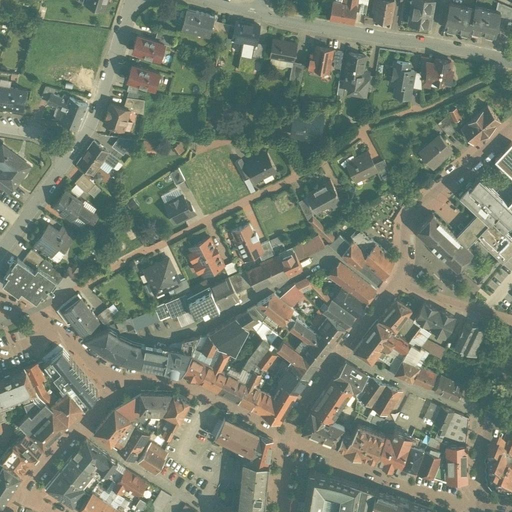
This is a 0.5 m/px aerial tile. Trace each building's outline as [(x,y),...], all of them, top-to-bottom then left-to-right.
[(107,0),(86,0),(85,3),(104,9),(107,0)] [(345,2),(333,0),(330,18),(354,22),(357,4),(345,2)] [(394,0),(374,0),(373,9),(376,9),(374,18),(375,18),(375,20),(382,21),(382,19),(390,21),(394,0)] [(433,0),(414,0),(414,3),(412,2),(410,14),(411,14),(410,22),(409,21),(408,22),(429,26),(433,0)] [(511,6),(498,1),(496,10),(500,11),(499,15),(511,17),(511,6)] [(474,8),(449,2),(444,26),(469,31),(470,28),(474,8)] [(496,10),(475,5),(474,8),(470,28),(495,34),(499,15),(500,11),(496,10)] [(215,15),(187,7),(181,28),(209,35),(213,21),(215,15)] [(259,25),(237,20),(235,25),(232,38),(243,40),(241,52),(252,54),(254,42),(256,42),(257,39),(259,25)] [(229,25),(213,21),(209,35),(208,36),(225,41),(230,24),(229,23),(229,25)] [(225,41),(224,47),(229,48),(232,38),(235,25),(230,24),(225,41)] [(174,30),(159,27),(155,39),(165,43),(164,43),(170,45),(174,30)] [(164,43),(138,34),(133,50),(144,53),(144,54),(151,57),(152,56),(160,58),(164,43)] [(297,42),(273,38),(270,56),(293,61),(297,42)] [(267,40),(257,39),(256,42),(254,42),(252,54),(251,56),(255,57),(263,58),(267,40)] [(333,49),(316,46),(314,53),(311,52),(309,66),(322,69),(329,70),(330,60),(332,49),(333,49)] [(343,51),(332,49),(330,60),(334,61),(333,66),(340,68),(343,51)] [(365,55),(349,52),(345,72),(346,72),(345,80),(344,83),(345,83),(349,84),(348,90),(359,92),(360,89),(366,90),(369,74),(363,73),(364,65),(363,65),(365,55)] [(263,58),(255,57),(253,71),(261,72),(263,58)] [(451,60),(434,57),(433,63),(430,79),(447,82),(447,81),(450,82),(451,74),(449,74),(451,60)] [(409,63),(395,60),(392,77),(391,83),(397,84),(395,95),(409,97),(411,86),(414,71),(414,70),(408,69),(409,63)] [(304,63),(293,61),(293,64),(292,64),(289,78),(301,80),(304,63)] [(433,63),(421,61),(421,72),(421,77),(430,79),(433,63)] [(159,72),(133,64),(128,79),(130,80),(139,83),(139,84),(146,86),(147,85),(154,88),(159,72)] [(421,72),(414,71),(411,86),(422,88),(422,84),(421,84),(421,77),(421,72)] [(374,75),(369,74),(366,90),(372,91),(374,75)] [(345,80),(339,79),(337,93),(344,94),(345,83),(344,83),(345,80)] [(139,83),(130,80),(127,90),(137,91),(139,84),(139,83)] [(26,89),(1,85),(0,89),(0,104),(23,109),(26,89)] [(56,88),(46,85),(42,96),(49,98),(51,93),(53,94),(56,88)] [(88,104),(70,96),(69,97),(64,94),(62,97),(53,94),(51,93),(49,98),(47,102),(64,109),(60,121),(78,128),(88,104)] [(145,99),(127,96),(124,107),(130,109),(138,111),(138,109),(143,111),(145,99)] [(124,107),(110,102),(103,123),(124,129),(129,130),(132,121),(127,120),(130,109),(124,107)] [(500,120),(487,104),(461,127),(473,142),(481,136),(500,120)] [(324,110),(307,107),(306,115),(321,117),(323,118),(324,110)] [(450,113),(438,123),(448,135),(457,127),(450,113)] [(306,115),(297,114),(294,134),(301,135),(300,141),(313,143),(314,137),(318,138),(321,117),(306,115)] [(439,133),(422,148),(430,158),(428,160),(432,165),(440,159),(440,158),(452,148),(439,133)] [(135,138),(118,136),(112,146),(123,154),(135,138)] [(94,140),(78,162),(92,172),(102,159),(113,167),(120,159),(108,150),(94,140)] [(511,198),(507,203),(479,176),(469,187),(467,185),(466,186),(459,193),(460,194),(478,212),(474,216),(471,219),(463,227),(456,235),(432,212),(416,230),(427,241),(437,250),(447,259),(456,268),(473,251),(467,245),(478,233),(481,236),(479,238),(497,255),(499,256),(500,258),(503,260),(511,250),(511,236),(503,229),(507,225),(508,225),(511,220),(511,207),(511,141),(494,159),(511,175),(511,198)] [(31,165),(3,144),(0,147),(0,160),(12,169),(4,180),(0,177),(0,178),(13,188),(31,165)] [(368,151),(356,157),(357,159),(347,164),(355,179),(376,169),(377,168),(374,163),(368,151)] [(267,153),(247,163),(255,180),(275,169),(267,153)] [(241,158),(235,161),(243,177),(249,174),(241,158)] [(384,158),(374,163),(377,168),(376,169),(381,178),(391,173),(384,158)] [(179,167),(170,173),(176,184),(185,180),(179,167)] [(95,183),(83,172),(75,182),(87,193),(95,183)] [(13,188),(0,178),(0,186),(9,193),(13,188)] [(255,190),(249,179),(246,181),(251,192),(255,190)] [(331,179),(306,193),(308,196),(315,209),(330,201),(333,206),(342,201),(336,191),(337,191),(331,179)] [(122,195),(114,189),(111,193),(119,199),(122,195)] [(93,212),(82,204),(83,203),(65,190),(54,205),(60,210),(59,211),(65,215),(66,214),(72,218),(74,214),(85,222),(93,212)] [(183,195),(166,204),(174,219),(177,221),(195,211),(190,202),(187,203),(183,195)] [(308,196),(298,201),(308,220),(308,219),(313,215),(310,213),(315,209),(308,196)] [(93,212),(85,222),(91,226),(98,216),(93,212)] [(367,237),(361,230),(351,238),(353,239),(350,243),(340,234),(336,238),(328,230),(313,215),(308,219),(330,242),(329,244),(339,252),(378,285),(389,268),(395,259),(384,250),(371,238),(369,240),(367,237)] [(249,222),(231,230),(234,236),(232,237),(243,260),(259,253),(264,251),(260,243),(258,238),(258,237),(256,232),(254,233),(249,222)] [(58,231),(50,225),(46,231),(44,229),(35,242),(50,253),(58,242),(66,247),(71,240),(58,231)] [(75,234),(62,225),(58,231),(71,240),(75,234)] [(318,234),(299,243),(304,255),(325,245),(318,234)] [(280,235),(269,240),(274,253),(285,248),(280,235)] [(210,236),(190,246),(192,251),(188,253),(189,254),(191,253),(194,259),(192,260),(192,261),(194,260),(196,263),(194,264),(195,265),(196,264),(199,270),(198,271),(198,272),(202,270),(204,275),(224,264),(218,253),(219,253),(216,247),(215,248),(210,236)] [(269,240),(260,243),(264,251),(259,253),(261,259),(274,253),(269,240)] [(299,243),(292,246),(294,251),(298,258),(304,255),(299,243)] [(44,257),(31,248),(22,260),(35,270),(44,257)] [(294,251),(281,257),(288,273),(302,267),(298,258),(294,251)] [(279,254),(260,263),(261,265),(242,272),(246,280),(250,278),(256,289),(288,273),(281,257),(279,254)] [(22,260),(17,257),(6,273),(9,275),(4,282),(17,291),(19,288),(21,289),(35,270),(22,260)] [(35,270),(21,289),(22,289),(36,299),(41,292),(45,294),(54,281),(56,278),(48,273),(55,265),(44,257),(35,270)] [(169,258),(143,269),(155,295),(173,286),(180,283),(180,281),(169,258)] [(345,265),(338,262),(328,274),(341,283),(342,283),(344,279),(350,283),(356,274),(345,265)] [(65,272),(55,265),(48,273),(56,278),(54,281),(58,283),(66,273),(65,272)] [(79,273),(69,266),(65,272),(66,273),(75,279),(79,273)] [(376,289),(356,274),(350,283),(346,288),(366,302),(376,289)] [(228,276),(209,285),(219,308),(239,298),(228,276)] [(180,283),(173,286),(177,296),(185,293),(191,289),(190,287),(186,278),(180,281),(180,283)] [(206,278),(190,287),(191,289),(193,293),(209,285),(206,278)] [(332,299),(312,278),(309,281),(325,298),(323,299),(329,304),(332,299)] [(296,284),(283,296),(292,304),(304,293),(296,284)] [(193,293),(187,297),(191,308),(196,320),(219,308),(209,285),(193,293)] [(365,303),(342,286),(336,295),(333,298),(355,315),(365,303)] [(75,295),(58,308),(68,321),(69,320),(71,319),(72,319),(64,309),(80,296),(78,293),(75,295)] [(177,296),(165,302),(171,315),(172,317),(191,308),(187,297),(185,293),(177,296)] [(274,293),(257,303),(268,312),(279,320),(282,323),(283,323),(284,320),(288,315),(293,308),(274,293)] [(80,296),(64,309),(72,319),(83,332),(99,320),(95,315),(92,310),(91,311),(80,296)] [(397,298),(378,319),(396,330),(412,307),(397,298)] [(355,316),(332,299),(329,304),(323,312),(327,315),(345,327),(355,316)] [(431,325),(439,309),(423,301),(416,316),(423,319),(422,320),(423,320),(430,324),(429,325),(431,325)] [(165,302),(154,306),(156,309),(160,319),(171,315),(165,302)] [(268,312),(257,303),(247,309),(258,317),(262,320),(265,317),(268,312)] [(108,306),(100,312),(107,322),(115,316),(108,306)] [(293,308),(288,315),(294,319),(296,316),(294,314),(296,311),(293,308)] [(439,309),(431,325),(437,329),(436,331),(445,335),(446,333),(455,316),(439,308),(439,309)] [(156,309),(132,319),(135,327),(136,329),(160,319),(156,309)] [(247,309),(236,316),(246,325),(258,317),(247,309)] [(279,320),(268,312),(265,317),(275,325),(279,320)] [(294,319),(288,315),(284,320),(291,324),(294,319)] [(345,327),(327,315),(318,327),(319,328),(335,340),(345,327)] [(131,316),(123,319),(128,330),(135,327),(132,319),(131,316)] [(236,316),(209,333),(217,345),(209,361),(199,381),(217,390),(229,366),(249,327),(246,325),(236,316)] [(317,331),(296,316),(294,319),(291,324),(289,327),(299,334),(298,336),(302,339),(306,342),(307,340),(310,342),(318,332),(317,331)] [(423,319),(416,316),(413,320),(421,326),(423,320),(422,320),(423,319)] [(396,330),(378,319),(363,337),(384,350),(385,350),(386,350),(387,351),(392,344),(398,335),(396,334),(398,332),(396,330)] [(488,330),(467,320),(455,345),(476,356),(488,330)] [(278,333),(269,326),(264,331),(274,338),(278,333)] [(420,329),(416,327),(407,340),(411,343),(419,348),(421,345),(431,332),(422,326),(420,329)] [(119,335),(108,328),(86,337),(90,341),(104,351),(126,361),(141,364),(145,345),(132,342),(119,335)] [(318,332),(310,342),(307,340),(306,342),(302,339),(296,347),(317,363),(329,349),(335,340),(319,328),(317,331),(318,332)] [(208,334),(200,335),(195,345),(201,348),(209,333),(208,333),(208,334)] [(217,345),(209,333),(201,348),(201,349),(206,351),(212,354),(217,345)] [(407,340),(398,334),(398,335),(392,344),(405,353),(411,343),(407,340)] [(200,335),(182,339),(180,347),(182,347),(182,350),(192,352),(195,345),(200,335)] [(263,337),(248,356),(240,371),(239,374),(234,372),(236,369),(229,366),(217,390),(237,400),(256,362),(267,347),(270,343),(263,337)] [(296,347),(283,337),(277,346),(291,357),(292,356),(296,359),(292,365),(308,376),(317,363),(296,347)] [(384,350),(363,337),(353,350),(371,362),(374,359),(380,364),(383,359),(377,355),(378,353),(382,356),(386,350),(385,350),(384,350)] [(180,347),(182,339),(169,342),(168,347),(182,350),(182,347),(180,347)] [(419,348),(411,343),(405,353),(403,358),(415,363),(423,350),(425,348),(421,345),(419,348)] [(154,347),(145,345),(141,364),(148,366),(164,369),(167,349),(154,347)] [(201,348),(195,345),(192,352),(191,353),(202,358),(206,351),(201,349),(201,348)] [(98,391),(62,347),(44,362),(63,385),(65,384),(84,407),(98,391)] [(182,350),(168,347),(167,349),(164,369),(181,372),(191,353),(192,352),(182,350)] [(276,354),(267,347),(256,362),(266,369),(276,354)] [(212,354),(206,351),(202,358),(209,361),(212,354)] [(202,358),(191,353),(181,372),(199,381),(209,361),(202,358)] [(415,363),(403,358),(394,372),(412,380),(420,365),(415,363)] [(292,365),(283,359),(280,364),(286,369),(279,379),(281,380),(297,391),(308,377),(292,365)] [(491,364),(481,360),(478,366),(488,371),(491,364)] [(362,371),(345,361),(333,376),(333,377),(352,389),(355,391),(358,386),(367,374),(362,371)] [(37,362),(24,367),(36,390),(38,395),(45,401),(49,404),(51,403),(56,399),(46,391),(40,379),(45,377),(37,362)] [(256,362),(237,400),(251,407),(261,387),(260,386),(268,371),(266,369),(256,362)] [(436,373),(420,365),(412,380),(429,388),(429,387),(436,373)] [(0,406),(8,404),(15,401),(14,399),(21,396),(36,390),(26,370),(24,371),(11,376),(11,375),(0,379),(0,406)] [(441,375),(436,373),(429,387),(434,390),(441,375)] [(367,374),(358,386),(364,390),(373,377),(367,374)] [(463,384),(441,375),(434,390),(457,399),(460,392),(463,384)] [(333,377),(311,409),(329,419),(329,420),(331,420),(352,389),(333,377)] [(364,390),(359,396),(362,398),(371,405),(378,397),(385,384),(373,377),(364,390)] [(262,412),(261,412),(279,421),(297,391),(281,380),(276,387),(274,391),(271,395),(262,412)] [(463,384),(460,392),(465,394),(470,383),(465,381),(463,384)] [(491,393),(470,383),(465,394),(486,404),(491,393)] [(63,385),(59,388),(64,394),(56,399),(51,403),(56,411),(68,423),(84,407),(65,384),(63,385)] [(387,384),(372,407),(387,414),(402,390),(387,384)] [(276,387),(272,385),(268,391),(269,391),(268,394),(271,395),(274,391),(276,387)] [(364,390),(358,386),(355,391),(356,391),(356,394),(357,398),(360,400),(362,398),(359,396),(364,390)] [(268,391),(261,387),(251,407),(262,412),(271,395),(268,394),(269,391),(268,391)] [(36,390),(21,396),(27,413),(28,413),(29,413),(32,415),(45,401),(38,395),(36,390)] [(171,391),(141,391),(132,396),(136,399),(137,411),(162,411),(171,391)] [(190,400),(173,391),(162,412),(174,418),(169,428),(174,431),(184,412),(190,400)] [(132,396),(115,406),(131,419),(137,411),(136,399),(132,396)] [(22,434),(15,441),(0,460),(21,474),(33,458),(68,424),(52,408),(49,404),(45,401),(32,415),(29,413),(28,413),(15,427),(22,434)] [(0,421),(6,419),(4,414),(6,414),(4,407),(9,405),(8,404),(0,406),(0,421)] [(454,410),(441,405),(434,421),(440,424),(437,431),(444,434),(454,410)] [(115,406),(114,406),(94,431),(111,444),(131,419),(115,406)] [(386,414),(371,407),(370,410),(374,412),(384,417),(385,417),(386,414)] [(311,409),(302,430),(337,444),(342,431),(344,425),(331,420),(329,420),(329,419),(311,409)] [(469,416),(454,410),(444,434),(443,437),(441,441),(447,443),(447,444),(466,444),(469,416)] [(162,411),(137,411),(131,419),(111,444),(134,459),(156,423),(162,411)] [(384,417),(374,412),(371,421),(381,425),(384,417)] [(244,425),(225,416),(219,428),(215,436),(234,445),(244,425)] [(379,431),(358,422),(351,434),(348,433),(343,446),(357,452),(361,442),(364,443),(362,450),(368,453),(367,455),(368,455),(375,458),(374,458),(376,459),(376,458),(386,433),(385,433),(379,431)] [(259,432),(244,425),(234,445),(232,449),(243,454),(245,450),(251,453),(259,432)] [(423,432),(414,427),(411,435),(411,436),(420,440),(423,432)] [(174,431),(169,428),(167,430),(165,429),(162,436),(167,438),(164,444),(166,445),(167,445),(174,431)] [(394,428),(392,434),(386,432),(385,433),(386,433),(376,458),(384,461),(392,464),(392,463),(399,466),(411,436),(411,435),(394,428)] [(348,433),(342,431),(337,444),(343,446),(348,433)] [(272,439),(259,432),(251,453),(250,455),(254,455),(253,460),(269,463),(272,439)] [(447,443),(441,441),(443,437),(435,433),(433,437),(438,440),(435,446),(445,449),(447,444),(447,443)] [(511,437),(503,457),(504,459),(506,460),(511,462),(511,437)] [(102,450),(86,438),(73,455),(88,468),(102,450)] [(164,449),(151,441),(148,445),(165,455),(167,451),(165,449),(167,445),(166,445),(164,449)] [(424,449),(409,443),(400,466),(416,471),(424,449)] [(441,456),(433,476),(447,480),(447,444),(445,449),(441,456)] [(447,444),(447,480),(466,480),(466,462),(466,444),(447,444)] [(165,455),(148,445),(138,461),(155,473),(165,456),(165,455)] [(505,450),(493,445),(487,459),(489,463),(487,467),(491,468),(488,476),(489,480),(488,483),(492,484),(490,489),(496,491),(506,470),(507,469),(502,467),(506,460),(504,459),(502,458),(505,450)] [(102,450),(88,468),(100,477),(104,472),(107,475),(117,461),(102,450)] [(441,456),(425,451),(417,472),(433,476),(441,456)] [(88,468),(73,455),(61,469),(90,491),(97,482),(100,477),(88,468)] [(253,460),(243,459),(242,472),(268,475),(269,463),(253,460)] [(511,462),(506,460),(502,467),(507,469),(506,470),(511,472),(511,462)] [(117,461),(107,475),(116,481),(125,467),(117,461)] [(20,475),(3,464),(0,469),(0,502),(2,503),(20,475)] [(148,480),(125,467),(116,481),(112,486),(124,494),(127,488),(138,495),(147,482),(148,480)] [(90,491),(61,469),(46,487),(79,509),(90,491)] [(342,476),(328,473),(321,472),(321,471),(310,470),(310,471),(308,483),(304,502),(299,501),(298,504),(297,509),(303,510),(302,511),(369,511),(375,488),(355,481),(342,476)] [(511,472),(506,470),(496,491),(495,494),(495,495),(511,498),(511,472)] [(268,475),(242,472),(240,495),(233,494),(232,509),(264,509),(268,475)] [(109,491),(97,482),(90,491),(79,509),(83,511),(113,511),(125,495),(124,494),(112,486),(109,491)] [(125,495),(113,511),(140,511),(145,506),(149,509),(151,504),(152,503),(148,500),(147,502),(140,498),(135,504),(133,503),(138,495),(127,488),(124,494),(125,495)] [(434,511),(435,510),(375,488),(369,511),(434,511)] [(152,503),(151,504),(161,511),(171,495),(161,489),(160,490),(152,503)]
